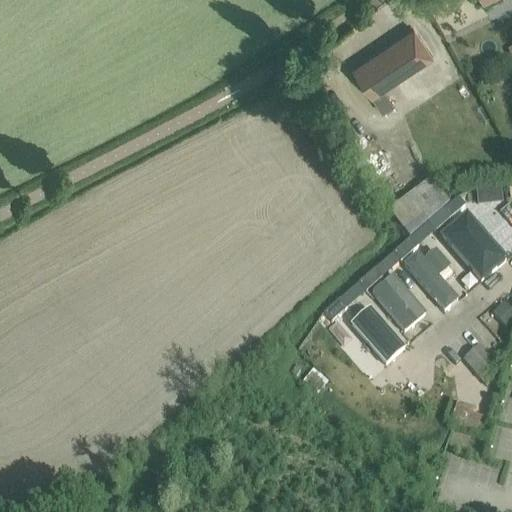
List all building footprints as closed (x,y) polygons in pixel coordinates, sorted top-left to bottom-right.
[(354,71),(371,98),(431,59),(414,32),(354,71)] [(392,213),(405,229),(439,201),(427,186),(392,213)] [(458,198),(429,223),(437,232),(466,207),(458,198)] [(507,265),(465,215),(440,236),(482,286),(507,265)] [(402,263),(437,232),(429,223),(411,239),(394,254),(402,263)] [(425,266),(419,260),(407,271),(447,316),(459,305),(439,283),(449,274),(435,258),(425,266)] [(358,285),(366,294),(383,280),(375,271),(358,285)] [(395,284),(373,303),(401,335),(423,316),(395,284)] [(331,324),(348,310),(340,301),(324,316),(331,324)] [(395,357),(360,316),(336,336),(371,378),(395,357)] [(481,345),(463,361),(481,380),(498,365),(481,345)]
